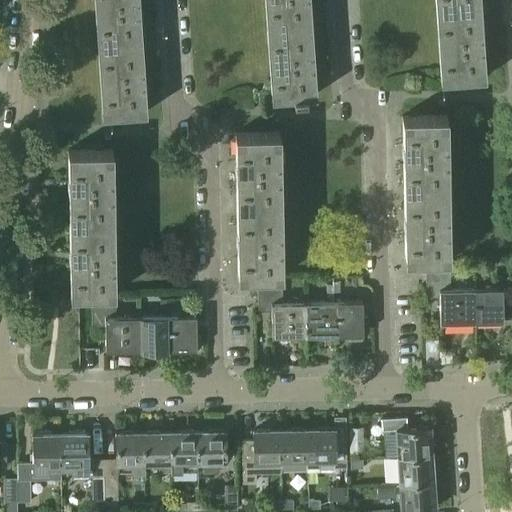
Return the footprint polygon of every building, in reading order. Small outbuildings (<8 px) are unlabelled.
[(94,0),(98,40),(142,37),(139,0),(94,0)] [(264,0),(266,23),(311,20),(309,0),(264,0)] [(480,3),(435,6),(440,80),(463,79),(485,77),(482,36),(480,3)] [(311,20),(266,23),(271,98),(293,96),(294,100),(307,99),(307,95),(317,94),(314,62),(311,20)] [(142,37),(98,40),(103,115),(125,113),(147,112),(142,37)] [(403,115),(404,187),(448,186),(446,114),(403,115)] [(235,133),(236,204),(281,203),(280,132),(235,133)] [(67,150),(69,221),(114,221),(112,149),(67,150)] [(427,258),(450,258),(450,241),(448,186),(404,187),(405,259),(427,258)] [(237,275),(263,275),(283,275),(282,241),(281,203),(236,204),(237,241),(237,275)] [(114,241),(114,221),(69,221),(69,241),(70,293),(115,292),(114,241)] [(426,270),(426,272),(450,272),(450,258),(427,258),(428,270),(426,270)] [(451,287),(450,272),(426,272),(426,297),(439,297),(440,321),(475,320),(474,287),(451,287)] [(306,334),(306,301),(283,301),(282,281),(263,282),(257,282),(258,310),(271,310),(272,334),(306,334)] [(474,287),(475,320),(503,320),(503,286),(474,287)] [(141,348),(140,314),(117,314),(116,298),(96,299),(92,299),(92,325),(105,325),(106,349),(141,348)] [(334,333),(349,333),(349,338),(361,338),(361,332),(363,332),(362,299),(343,299),(344,300),(334,300),(334,333)] [(306,334),(334,333),(334,300),(306,301),(306,334)] [(141,348),(169,348),(168,313),(140,314),(141,348)] [(168,313),(169,348),(198,347),(197,313),(168,313)] [(425,340),(425,364),(438,363),(437,339),(425,340)] [(397,456),(432,454),(430,425),(396,428),(397,456)] [(307,441),(307,427),(281,428),(282,472),(308,471),(308,468),(307,441)] [(334,427),(307,427),(307,441),(308,468),(319,468),(319,471),(334,470),(334,468),(346,468),(346,443),(334,443),(334,427)] [(363,427),(350,427),(350,451),(363,450),(363,427)] [(254,428),(254,440),(242,440),(242,482),(256,482),(256,472),(282,472),(281,428),(254,428)] [(225,460),(225,429),(198,430),(198,441),(198,461),(198,470),(198,475),(211,475),(223,460),(225,460)] [(171,441),(171,430),(144,431),(144,441),(144,462),(171,461),(171,441)] [(171,461),(171,470),(198,470),(198,461),(198,441),(198,430),(171,430),(171,441),(171,461)] [(117,462),(132,462),(132,473),(144,473),(144,462),(144,441),(144,431),(116,431),(117,457),(105,457),(106,499),(118,499),(117,462)] [(48,467),(61,467),(60,432),(32,433),(32,473),(48,473),(48,467)] [(106,499),(105,457),(89,457),(88,432),(60,432),(61,467),(74,467),(74,472),(92,472),(92,499),(92,511),(106,511),(106,499)] [(433,462),(430,463),(430,455),(432,454),(397,456),(399,482),(431,480),(434,480),(433,462)] [(362,458),(351,459),(351,470),(363,469),(362,458)] [(31,501),(30,477),(17,477),(17,478),(18,501),(31,501)] [(4,511),(17,511),(18,501),(17,478),(5,478),(4,511)] [(434,480),(431,480),(399,482),(377,484),(378,497),(396,496),(395,493),(400,493),(401,509),(436,507),(435,489),(432,489),(431,481),(434,481),(434,480)] [(237,509),(237,486),(224,486),(225,509),(237,509)] [(320,508),(320,499),(307,500),(308,508),(320,508)] [(269,500),(269,509),(281,509),(281,500),(269,500)] [(281,500),(281,509),(293,509),(293,500),(281,500)] [(198,510),(198,501),(187,501),(187,510),(198,510)] [(198,510),(211,510),(211,501),(198,501),(198,510)] [(145,511),(145,502),(134,502),(134,511),(145,511)] [(145,511),(157,511),(157,502),(145,502),(145,511)]
